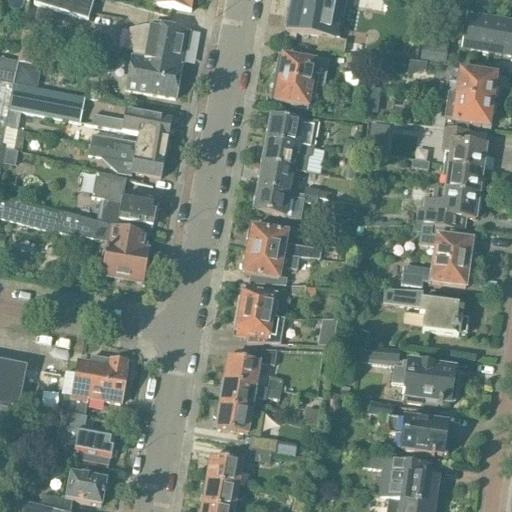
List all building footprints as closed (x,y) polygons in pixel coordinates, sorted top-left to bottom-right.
[(88,25),(95,0),(33,0),(31,9),(88,25)] [(150,0),(155,1),(154,7),(190,14),(192,0),(150,0)] [(292,0),(287,34),(318,40),(316,53),(344,56),(346,43),(335,40),(342,0),(292,0)] [(511,24),(467,17),(461,52),(511,61),(511,64),(511,24)] [(179,67),(180,65),(185,66),(188,48),(183,47),(186,33),(150,26),(149,28),(129,31),(125,51),(133,53),(132,58),(132,59),(179,67)] [(419,64),(443,68),(445,52),(422,49),(419,64)] [(37,56),(21,53),(19,65),(35,67),(37,56)] [(352,57),(350,66),(361,68),(363,59),(352,57)] [(181,67),(179,67),(132,59),(132,58),(131,58),(125,93),(175,102),(181,67)] [(282,58),(280,70),(276,69),(274,81),(278,82),(312,88),(324,90),(329,64),(303,59),(302,62),(282,58)] [(18,64),(7,62),(2,84),(14,86),(18,64)] [(447,98),(491,105),(491,103),(496,101),(497,93),(493,90),(495,79),(451,73),(449,86),(447,98)] [(312,88),(274,81),(272,94),(276,94),(274,105),(294,109),(293,112),(307,115),(312,88)] [(12,113),(79,126),(84,99),(16,87),(14,86),(2,84),(0,83),(0,144),(6,145),(8,131),(12,113)] [(447,98),(442,133),(445,133),(467,136),(468,128),(488,131),(489,123),(494,117),(495,111),(491,107),(491,105),(447,98)] [(341,112),(340,121),(352,122),(353,113),(341,112)] [(137,137),(167,142),(168,142),(171,122),(120,113),(118,122),(95,118),(94,129),(116,133),(137,137)] [(271,119),(271,121),(268,121),(266,132),(269,132),(267,143),(297,148),(314,151),(319,124),(300,122),(300,124),(271,119)] [(371,127),(368,152),(385,154),(388,137),(384,137),(385,128),(371,127)] [(8,131),(6,145),(4,152),(16,154),(20,133),(8,131)] [(448,169),(482,173),(486,174),(488,160),(484,159),(485,149),(466,147),(467,136),(445,133),(442,154),(450,155),(448,169)] [(137,137),(135,146),(91,138),(89,148),(113,152),(164,161),(167,142),(137,137)] [(345,142),(342,157),(358,159),(360,145),(345,142)] [(297,148),(267,143),(265,153),(262,153),(261,164),(263,164),(262,167),(296,173),(306,174),(309,161),(312,160),(314,151),(297,148)] [(164,161),(113,152),(89,148),(87,159),(115,164),(114,168),(111,171),(117,177),(131,179),(132,177),(160,182),(164,162),(164,161)] [(16,154),(4,152),(3,159),(2,166),(15,169),(17,154),(16,154)] [(413,164),(412,172),(427,174),(429,166),(413,164)] [(262,167),(262,168),(260,168),(258,179),(260,179),(258,190),(289,196),(290,188),(293,189),(296,173),(262,167)] [(481,184),(482,173),(448,169),(444,195),(482,201),(484,184),(481,184)] [(148,238),(150,238),(157,203),(122,197),(125,182),(96,177),(92,201),(104,203),(100,225),(102,225),(111,227),(148,238)] [(304,199),(258,190),(256,200),(254,200),(252,211),(255,211),(254,214),(300,222),(304,199)] [(306,190),(305,199),(318,201),(329,203),(330,194),(306,190)] [(465,234),(467,223),(475,223),(476,214),(480,214),(482,201),(444,195),(428,193),(426,207),(419,205),(416,228),(422,229),(431,230),(453,233),(465,234)] [(0,198),(0,222),(89,245),(90,243),(99,244),(102,225),(100,225),(0,198)] [(305,199),(303,207),(317,210),(318,201),(305,199)] [(111,227),(102,225),(99,244),(107,246),(102,277),(142,284),(144,274),(146,271),(148,265),(146,261),(148,250),(145,250),(148,238),(111,227)] [(248,244),(247,254),(283,259),(320,263),(321,253),(286,247),(288,236),(251,229),(251,232),(248,234),(247,241),(248,244)] [(352,250),(352,229),(333,229),(333,250),(352,250)] [(434,252),(433,264),(469,269),(469,264),(472,263),(473,258),(471,256),(472,244),(452,241),(453,233),(431,230),(422,229),(419,250),(434,252)] [(247,254),(245,263),(242,265),(241,272),(243,275),(243,277),(250,279),(249,288),(283,290),(284,284),(279,283),(281,270),(296,272),(297,262),(293,261),(283,259),(247,254)] [(468,271),(469,269),(433,264),(431,273),(404,269),(401,289),(421,292),(422,286),(465,292),(467,280),(470,279),(471,274),(468,271)] [(365,291),(365,277),(353,276),(352,291),(365,291)] [(290,290),(290,299),(303,300),(304,291),(290,290)] [(244,291),(242,301),(239,300),(236,314),(275,321),(277,305),(274,305),(276,294),(262,292),(262,294),(244,291)] [(384,294),(382,308),(420,313),(419,318),(425,319),(422,335),(458,340),(459,337),(466,338),(468,323),(461,322),(463,309),(422,304),(423,296),(384,294)] [(358,310),(359,296),(343,295),(342,309),(358,310)] [(275,321),(236,314),(234,328),(237,328),(236,338),(247,340),(246,347),(280,348),(284,323),(275,321)] [(320,336),(335,336),(337,323),(322,323),(320,336)] [(398,371),(399,364),(400,354),(348,351),(346,364),(393,371),(398,371)] [(257,355),(255,365),(228,360),(223,384),(256,390),(260,366),(274,369),(277,356),(257,355)] [(120,407),(124,386),(128,365),(90,359),(89,364),(78,362),(76,377),(72,397),(64,396),(60,413),(69,416),(85,418),(88,401),(120,407)] [(391,387),(405,389),(403,401),(406,401),(406,406),(423,408),(423,404),(449,407),(450,404),(454,405),(457,389),(452,389),(454,374),(433,371),(433,369),(399,364),(398,371),(393,371),(391,387)] [(0,409),(17,412),(25,370),(0,365),(0,409)] [(267,392),(280,394),(282,384),(269,382),(267,392)] [(267,392),(256,390),(223,384),(219,408),(251,414),(254,401),(265,403),(267,392)] [(280,394),(267,392),(265,403),(278,405),(280,394)] [(370,407),(368,418),(387,420),(392,421),(393,410),(370,407)] [(246,438),(251,414),(219,408),(215,432),(246,438)] [(0,428),(13,431),(17,412),(0,409),(0,428)] [(321,414),(305,412),(303,423),(319,426),(321,414)] [(85,419),(85,418),(69,416),(60,413),(55,443),(62,454),(78,456),(76,466),(108,471),(110,460),(114,458),(116,452),(112,449),(114,438),(93,434),(94,429),(86,428),(88,419),(85,419)] [(444,442),(446,428),(392,421),(387,420),(384,436),(403,439),(401,452),(442,458),(442,457),(447,458),(450,443),(444,442)] [(253,439),(250,453),(271,456),(274,457),(276,443),(253,439)] [(244,451),(242,465),(268,470),(271,456),(250,453),(244,451)] [(389,503),(436,510),(440,481),(439,481),(440,471),(364,459),(362,471),(394,476),(389,503)] [(206,484),(238,490),(242,465),(210,460),(206,484)] [(298,461),(296,470),(309,472),(310,463),(298,461)] [(48,510),(60,511),(71,511),(73,503),(101,508),(106,482),(67,475),(65,483),(69,484),(66,502),(50,499),(48,510)] [(223,511),(234,511),(238,490),(206,484),(202,508),(223,511)] [(48,510),(50,499),(43,498),(41,508),(48,510)] [(293,509),(298,510),(303,510),(304,502),(294,500),(293,509)] [(389,503),(387,511),(435,511),(436,510),(389,503)]
